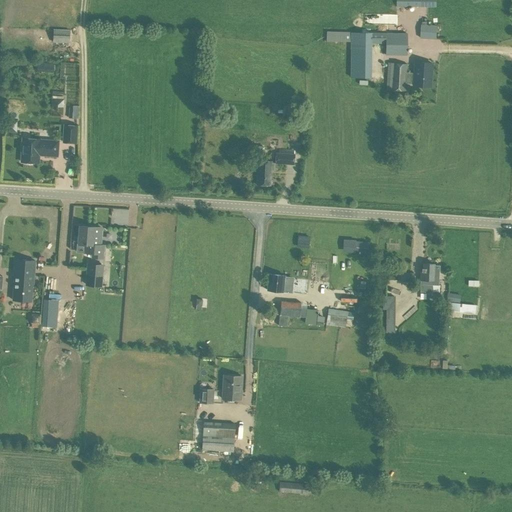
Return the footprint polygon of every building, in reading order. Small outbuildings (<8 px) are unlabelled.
[(421,25),(420,38),(435,39),(436,25),(421,25)] [(53,30),(53,42),(69,43),(69,30),(53,30)] [(326,31),(326,41),(358,42),(358,32),(326,31)] [(385,32),(385,55),(406,56),(407,33),(385,32)] [(349,47),(348,76),(368,77),(369,48),(349,47)] [(37,62),(37,71),(54,72),(54,63),(37,62)] [(415,62),(413,85),(429,87),(431,63),(415,62)] [(387,63),(385,89),(406,91),(408,64),(387,63)] [(52,96),(51,106),(64,107),(64,96),(52,96)] [(70,106),(69,117),(78,118),(78,106),(70,106)] [(290,110),(290,116),(292,116),(292,122),(300,122),(300,113),(297,113),(297,110),(290,110)] [(64,125),(64,142),(76,142),(77,126),(64,125)] [(23,138),(21,161),(25,162),(27,163),(29,164),(31,164),(33,163),(35,162),(39,162),(39,152),(45,152),(45,155),(58,156),(58,141),(40,140),(40,139),(23,138)] [(276,153),(275,164),(294,165),(295,154),(276,153)] [(257,161),(256,185),(270,186),(272,161),(257,161)] [(155,221),(153,211),(143,214),(145,223),(155,221)] [(76,243),(76,252),(83,253),(84,246),(85,246),(84,252),(93,253),(93,257),(103,258),(104,245),(100,245),(102,227),(80,226),(78,243),(76,243)] [(289,240),(289,244),(308,247),(310,237),(298,236),(297,241),(289,240)] [(343,240),(343,251),(367,253),(368,243),(355,241),(355,240),(343,240)] [(35,260),(15,259),(14,275),(15,275),(13,300),(31,301),(32,276),(33,276),(35,260)] [(420,267),(420,285),(430,285),(430,281),(433,282),(434,264),(422,263),(422,267),(420,267)] [(102,266),(88,265),(86,285),(100,287),(102,266)] [(399,273),(399,280),(414,281),(414,273),(406,272),(406,274),(399,273)] [(268,274),(266,291),(283,293),(285,275),(268,274)] [(448,292),(446,300),(459,302),(460,294),(448,292)] [(275,309),(274,315),(279,315),(278,325),(286,326),(287,317),(299,318),(305,318),(304,324),(323,326),(324,317),(317,316),(317,311),(306,309),(306,310),(300,309),(300,303),(281,300),(280,309),(275,309)] [(328,309),(325,325),(345,328),(346,319),(353,320),(354,313),(328,309)] [(386,317),(386,332),(394,332),(394,317),(386,317)] [(224,375),(222,399),(240,400),(241,376),(224,375)] [(200,388),(199,402),(211,403),(212,389),(200,388)] [(204,420),(202,449),(234,451),(236,422),(204,420)] [(279,482),(278,492),(307,494),(308,485),(279,482)]
